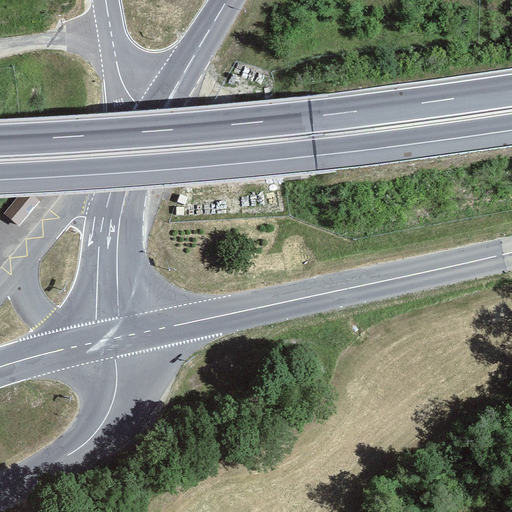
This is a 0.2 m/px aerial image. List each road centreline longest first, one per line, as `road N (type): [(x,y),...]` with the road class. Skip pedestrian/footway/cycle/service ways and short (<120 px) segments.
road 1 (trunk): [(0,171),(251,155),(511,121)]
road 2 (trunk): [(511,90),(246,123),(0,140)]
road 3 (secondary): [(511,252),(113,338)]
road 4 (tertiary): [(113,338),(112,224),(118,193),(153,125)]
road 5 (tertiary): [(0,493),(72,453),(99,428),(115,391),(113,338)]
road 6 (tertiary): [(153,125),(227,0)]
road 7 (unclassified): [(153,125),(123,85),(105,0)]
